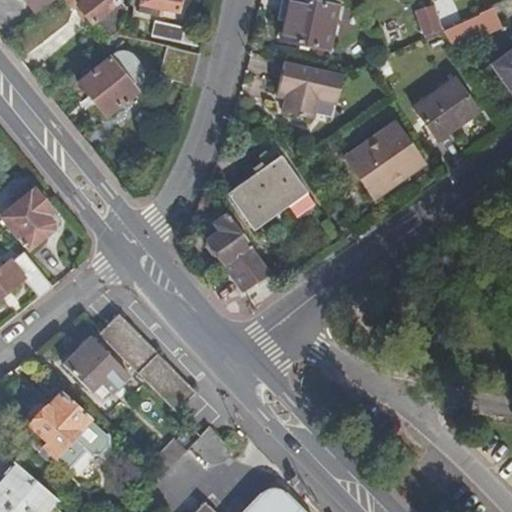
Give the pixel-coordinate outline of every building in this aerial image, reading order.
[(51,0),(29,0),(38,11),(51,0)] [(66,0),(73,9),(78,5),(91,20),(95,17),(98,21),(87,30),(101,48),(119,34),(127,8),(121,0),(66,0)] [(176,0),(138,0),(135,15),(157,20),(159,14),(173,17),(176,0)] [(281,0),(278,18),(286,20),(289,0),(314,0),(320,1),(319,0),(281,0)] [(314,0),(289,0),(286,20),(282,38),(328,46),(337,4),(320,1),(314,0)] [(435,0),(442,19),(459,14),(454,0),(435,0)] [(444,27),(442,21),(439,22),(433,4),(418,8),(427,35),(444,27)] [(480,10),(444,27),(450,36),(485,20),(480,10)] [(149,36),(176,41),(179,27),(152,21),(149,36)] [(511,45),(492,59),(511,89),(511,45)] [(147,53),(142,72),(172,81),(178,62),(147,53)] [(105,116),(136,90),(109,56),(78,82),(105,116)] [(344,71),(283,60),(276,95),(286,97),(283,111),(312,117),(316,97),(338,101),(344,71)] [(414,102),(437,136),(477,107),(455,74),(414,102)] [(344,155),(370,191),(402,169),(404,173),(421,161),(392,120),(344,155)] [(257,231),(309,191),(281,155),(229,194),(257,231)] [(408,177),(404,173),(402,169),(370,191),(377,199),(408,177)] [(49,231),(51,222),(46,216),(52,210),(35,189),(3,216),(29,248),(49,231)] [(242,288),(267,268),(238,230),(224,239),(229,246),(217,254),(218,264),(225,271),(229,271),(242,288)] [(0,297),(22,278),(39,299),(53,288),(23,253),(11,263),(8,260),(0,266),(0,297)] [(118,312),(97,332),(178,411),(197,391),(118,312)] [(109,396),(130,377),(91,337),(64,364),(90,391),(97,384),(109,396)] [(33,424),(30,428),(47,442),(43,446),(56,457),(89,419),(61,393),(46,410),(43,407),(37,406),(30,415),(30,421),(33,424)] [(158,477),(186,452),(174,439),(146,463),(158,477)] [(0,477),(0,511),(47,511),(60,499),(15,461),(0,477)] [(297,511),(267,482),(238,511),(297,511)] [(192,511),(216,511),(204,500),(192,511)]
